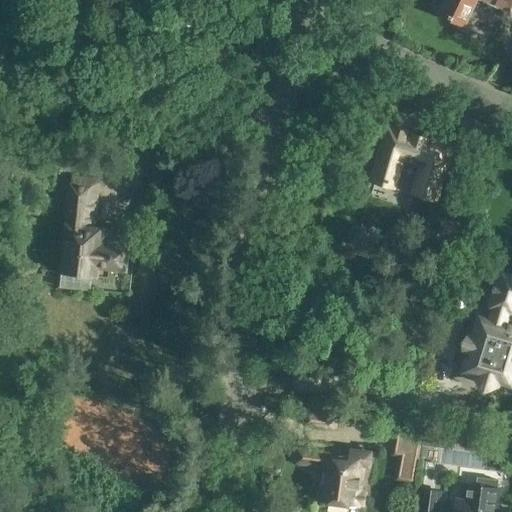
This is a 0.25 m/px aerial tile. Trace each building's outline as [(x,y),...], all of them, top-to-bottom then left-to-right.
[(505,8),(508,0),(442,0),(438,11),(464,23),(469,12),(464,9),(467,0),(490,0),(489,1),(505,8)] [(0,54),(4,58),(12,47),(7,43),(15,31),(0,20),(0,54)] [(414,192),(434,198),(449,145),(388,127),(372,180),(393,186),(401,158),(422,164),(414,192)] [(60,287),(90,290),(92,275),(110,277),(111,266),(127,268),(129,245),(128,245),(128,239),(109,236),(110,228),(103,228),(102,227),(95,225),(99,180),(73,177),(69,219),(67,218),(60,271),(61,271),(60,287)] [(436,240),(455,246),(462,224),(443,218),(436,240)] [(511,317),(510,317),(511,313),(511,274),(496,271),(487,310),(474,307),(456,369),(504,384),(510,363),(502,360),(508,339),(511,340),(511,317)] [(307,423),(336,426),(337,416),(309,413),(307,423)] [(394,479),(413,483),(423,428),(397,424),(391,455),(397,456),(396,465),(397,465),(394,479)] [(355,504),(365,506),(367,489),(363,489),(365,469),(370,469),(372,452),(351,449),(349,455),(299,448),(297,462),(323,466),(318,498),(355,504)] [(504,511),(497,511),(499,488),(464,483),(461,499),(455,498),(453,511),(504,511)] [(435,511),(438,492),(419,490),(416,511),(435,511)]
